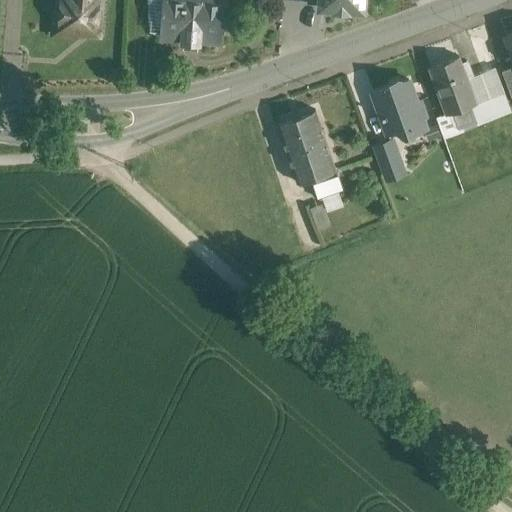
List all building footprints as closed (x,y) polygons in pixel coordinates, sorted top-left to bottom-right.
[(60,0),(60,12),(56,15),(67,29),(89,30),(97,23),(98,0),(60,0)] [(164,0),(162,36),(220,40),(223,0),(164,0)] [(459,55),(430,66),(447,112),(456,109),(476,102),(467,77),(472,75),(466,60),(461,62),(459,55)] [(511,65),(502,69),(511,97),(511,65)] [(500,83),(483,71),(472,75),(467,77),(476,102),(481,100),(492,96),(499,115),(511,110),(500,84),(500,83)] [(409,78),(403,80),(398,78),(391,80),(389,85),(373,91),(387,131),(423,119),(409,78)] [(492,96),(481,100),(489,119),(499,115),(492,96)] [(315,109),(277,122),(298,182),(336,169),(315,109)] [(447,112),(437,116),(444,136),(464,129),(456,109),(447,112)] [(391,139),(376,144),(388,178),(404,172),(391,139)] [(312,183),(317,198),(321,196),(338,191),(343,189),(338,174),(312,183)] [(338,191),(321,196),(327,212),(344,207),(338,191)] [(330,226),(322,204),(309,208),(318,231),(330,226)]
